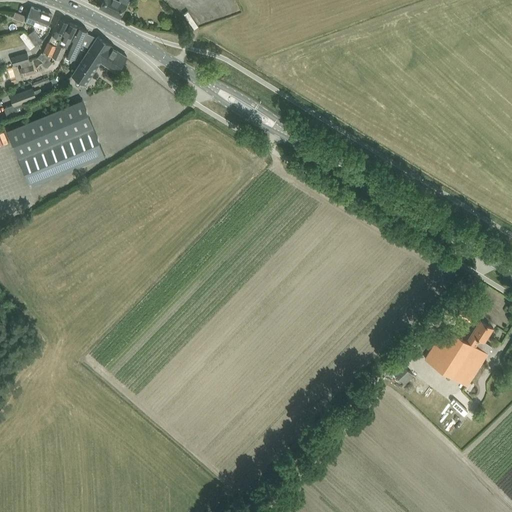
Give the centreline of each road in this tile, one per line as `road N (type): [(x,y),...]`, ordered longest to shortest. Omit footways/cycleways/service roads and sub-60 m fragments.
road 1 (secondary): [(511,269),(291,134)]
road 2 (secondary): [(206,82),(58,0)]
